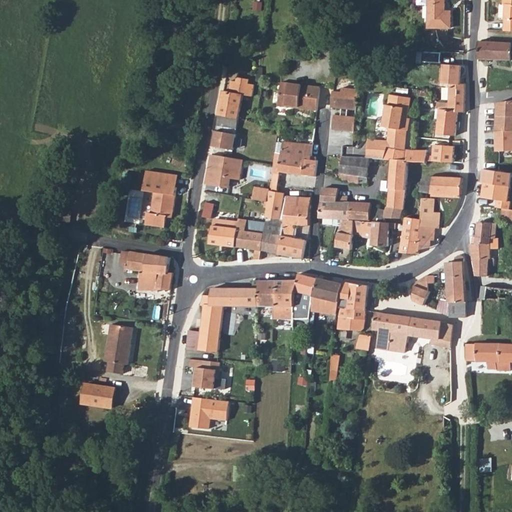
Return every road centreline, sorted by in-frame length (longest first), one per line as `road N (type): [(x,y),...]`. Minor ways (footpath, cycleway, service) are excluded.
road 1 (residential): [(158,455),(186,282),(286,267),(366,275),(422,264),(458,233),(476,192),(476,0)]
road 2 (track): [(186,282),(222,0)]
road 3 (track): [(460,323),(462,511)]
